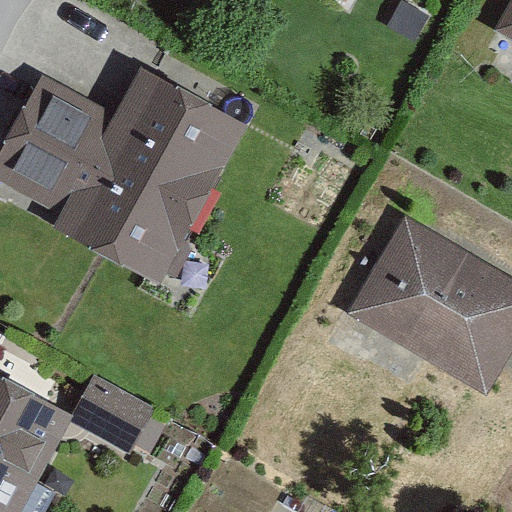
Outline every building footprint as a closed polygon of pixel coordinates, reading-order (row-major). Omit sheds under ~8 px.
[(511,0),(493,33),(511,43),(511,0)] [(247,133),(136,75),(111,122),(41,85),(0,162),(0,192),(59,223),(53,235),(163,293),(247,133)] [(511,355),(511,286),(403,225),(348,320),(487,399),(511,355)] [(0,511),(24,511),(71,424),(0,387),(0,511)] [(154,418),(95,389),(73,432),(133,461),(154,418)]
